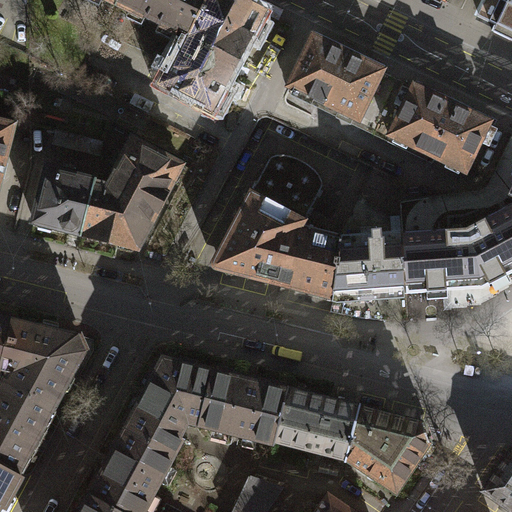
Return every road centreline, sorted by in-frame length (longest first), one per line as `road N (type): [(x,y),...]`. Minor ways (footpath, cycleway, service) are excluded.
road 1 (residential): [(37,511),(148,303)]
road 2 (tertiary): [(323,0),(511,90)]
road 3 (residential): [(148,303),(323,348)]
road 4 (residential): [(323,348),(496,397)]
road 5 (residential): [(0,267),(148,303)]
road 6 (residential): [(426,511),(496,397)]
